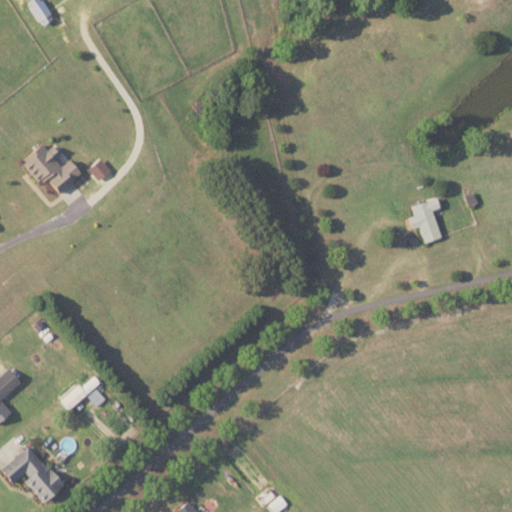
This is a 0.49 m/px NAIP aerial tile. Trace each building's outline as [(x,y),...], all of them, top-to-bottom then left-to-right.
[(21,164),(24,162),(22,159),(51,135),(80,171),(56,191),(45,178),(41,182),(38,178),(35,181),(21,164)] [(410,205),(413,215),(407,217),(411,229),(418,227),(423,242),(440,237),(432,210),(439,208),(435,197),(410,205)] [(0,400),(0,397),(19,383),(8,368),(0,374),(0,419),(9,412),(0,400)] [(98,382),(91,374),(61,402),(68,409),(98,382)] [(104,398),(95,387),(85,395),(94,406),(104,398)] [(20,476),(41,500),(61,483),(27,444),(0,467),(0,468),(12,483),(20,476)] [(273,511),(286,503),(279,494),(267,503),(273,511)] [(197,511),(186,499),(175,508),(177,511),(197,511)]
